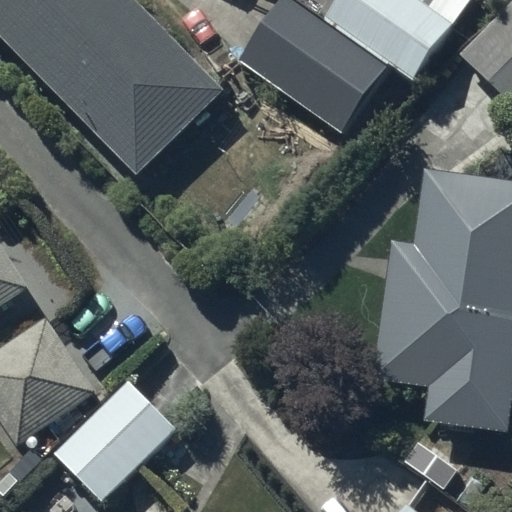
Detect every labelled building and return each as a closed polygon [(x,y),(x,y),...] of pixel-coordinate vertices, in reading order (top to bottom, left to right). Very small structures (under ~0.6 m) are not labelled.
[(227,95),(130,0),(5,0),(0,5),(0,41),(141,181),(227,95)] [(478,0),(348,0),(330,27),(292,0),(290,0),(244,65),(347,137),(395,70),(417,86),(478,0)] [(511,12),(463,58),(511,110),(511,12)] [(511,189),(432,180),(424,253),(393,249),(377,390),(433,397),(429,428),(511,437),(511,189)] [(0,239),(0,314),(35,291),(0,239)] [(51,327),(0,362),(0,418),(23,452),(100,399),(51,327)] [(180,433),(131,385),(58,458),(107,507),(180,433)]
